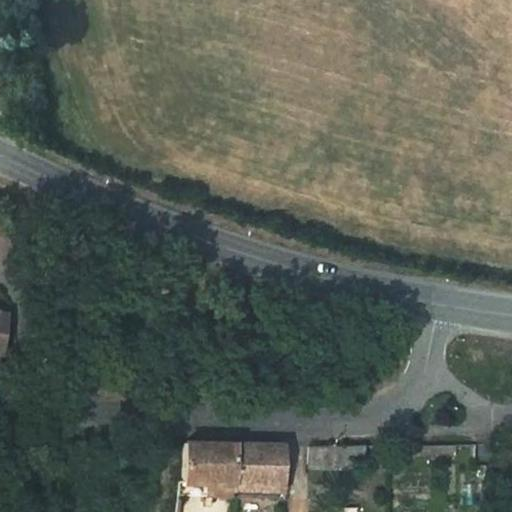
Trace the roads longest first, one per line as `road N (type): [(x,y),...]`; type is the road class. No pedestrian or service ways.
road 1 (tertiary): [(449,307),(229,251),(0,155)]
road 2 (tertiary): [(418,381),(388,411),(326,428),(170,423),(0,403)]
